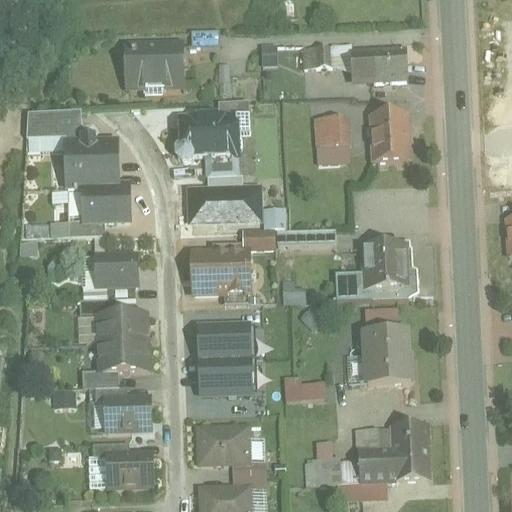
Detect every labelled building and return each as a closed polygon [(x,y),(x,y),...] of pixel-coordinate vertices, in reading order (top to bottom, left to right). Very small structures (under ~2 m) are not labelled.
[(221,53),(220,35),(193,36),(193,54),(221,53)] [(259,50),(259,69),(274,69),(273,50),(259,50)] [(183,51),(128,54),(131,97),(147,96),(147,90),(185,88),(183,51)] [(333,51),(305,53),(306,73),(334,71),(333,51)] [(406,56),(373,57),(374,81),(375,87),(407,86),(406,56)] [(373,57),(354,58),(355,82),(374,81),(373,57)] [(250,107),(220,108),(221,122),(238,122),(238,123),(251,122),(250,107)] [(83,116),(30,118),(28,144),(68,143),(67,132),(83,131),(83,116)] [(409,120),(372,121),(374,168),(411,166),(409,120)] [(221,122),(182,124),(183,150),(179,156),(179,163),(184,167),(191,167),(196,162),(208,161),(216,161),(216,163),(238,162),(240,161),(240,157),(243,152),(243,144),(239,140),(239,138),(252,137),(251,122),(238,123),(238,122),(221,122)] [(349,122),(330,122),(331,149),(350,149),(349,122)] [(96,148),(96,139),(85,139),(84,131),(83,131),(67,132),(68,143),(69,195),(85,195),(85,193),(120,192),(119,164),(113,164),(113,147),(96,148)] [(238,162),(216,163),(216,161),(208,161),(209,184),(239,183),(238,162)] [(239,183),(209,184),(209,195),(243,194),(242,183),(239,183)] [(131,227),(130,192),(120,192),(85,193),(85,195),(86,228),(86,229),(106,228),(131,227)] [(243,194),(209,195),(190,196),(191,229),(262,227),(261,193),(243,194)] [(285,215),(265,216),(266,234),(286,233),(285,215)] [(86,229),(86,228),(70,228),(71,243),(107,242),(106,228),(86,229)] [(336,235),(279,237),(280,251),(335,249),(335,250),(337,250),(336,235)] [(276,237),(246,238),(246,255),(277,254),(276,237)] [(405,249),(368,251),(368,262),(364,262),(365,278),(365,280),(369,280),(370,295),(373,295),(373,306),(411,305),(411,302),(415,300),(414,278),(410,275),(409,264),(405,261),(405,249)] [(249,259),(194,261),(195,300),(226,299),(249,298),(251,298),(249,259)] [(138,261),(98,263),(99,292),(109,292),(137,291),(139,291),(138,261)] [(365,278),(337,279),(337,307),(373,306),(373,295),(370,295),(369,280),(365,280),(365,278)] [(293,295),(292,284),(280,284),(281,309),(304,308),(303,295),(293,295)] [(137,291),(109,292),(109,305),(114,305),(117,305),(137,305),(137,291)] [(249,298),(226,299),(226,310),(250,310),(249,298)] [(109,305),(81,307),(82,324),(100,323),(100,322),(118,321),(117,305),(114,305),(109,305)] [(118,321),(100,322),(100,323),(101,350),(149,348),(148,320),(118,321)] [(199,333),(201,401),(252,400),(249,331),(199,333)] [(408,337),(367,339),(370,389),(412,388),(412,373),(410,373),(408,337)] [(149,348),(101,350),(101,376),(102,377),(120,377),(150,376),(149,348)] [(120,377),(102,377),(101,376),(83,377),(84,394),(97,394),(120,393),(120,377)] [(321,406),(320,388),(314,389),(313,381),(278,382),(279,408),(321,406)] [(120,393),(97,394),(97,407),(107,406),(107,405),(129,405),(129,393),(120,393)] [(50,398),(51,414),(74,412),(73,396),(50,398)] [(129,405),(107,405),(107,406),(108,437),(152,436),(151,404),(129,405)] [(427,431),(395,433),(396,454),(381,455),(380,434),(359,435),(361,488),(429,485),(427,431)] [(250,432),(200,434),(201,470),(235,469),(251,468),(250,432)] [(130,448),(94,450),(95,463),(109,462),(109,461),(131,460),(130,448)] [(131,460),(109,461),(109,462),(110,493),(154,492),(153,460),(131,460)] [(340,463),(319,464),(321,491),(342,490),(340,463)] [(251,468),(235,469),(235,481),(255,480),(254,468),(251,468)] [(265,468),(254,468),(255,480),(266,480),(265,468)] [(255,480),(235,481),(236,493),(252,492),(255,492),(255,480)] [(266,480),(255,480),(255,492),(266,492),(266,480)] [(236,493),(202,494),(202,511),(252,511),(252,492),(236,493)]
